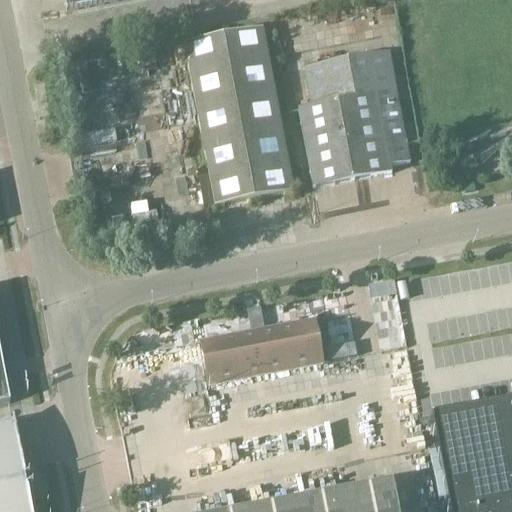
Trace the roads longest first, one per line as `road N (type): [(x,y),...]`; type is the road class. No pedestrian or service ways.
road 1 (unclassified): [(511,217),(61,303)]
road 2 (unclassified): [(0,3),(61,303)]
road 3 (unclassified): [(61,303),(98,511)]
